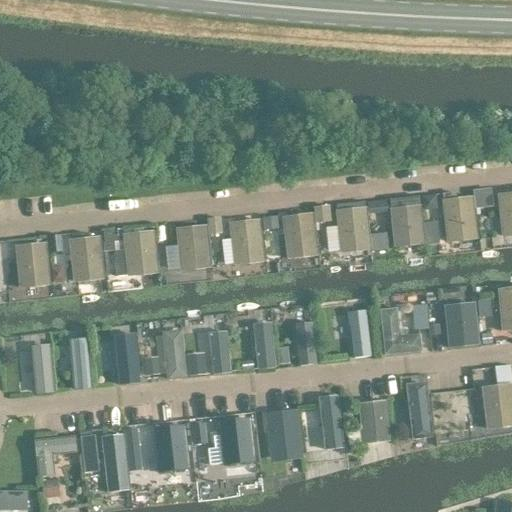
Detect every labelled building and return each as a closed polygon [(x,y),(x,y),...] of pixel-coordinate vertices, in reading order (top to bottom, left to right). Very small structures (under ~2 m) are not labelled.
[(489,190),(474,192),(475,208),(491,206),(489,190)] [(502,235),(502,236),(511,234),(511,194),(497,196),(498,201),(502,235)] [(434,196),(422,198),(423,210),(435,209),(434,196)] [(460,240),(464,240),(467,240),(471,240),(474,238),(476,238),(472,198),(442,201),(447,242),(449,241),(453,242),(456,242),(460,240)] [(335,206),(336,212),(337,228),(340,252),(342,252),(346,253),(349,252),(352,251),(357,250),(360,251),(364,251),(367,249),(369,249),(365,209),(364,203),(335,206)] [(328,207),(312,208),(314,223),(329,222),(328,207)] [(419,212),(389,215),(393,251),(423,248),(419,212)] [(314,255),(317,255),(312,215),(282,219),(287,259),(290,258),(293,259),(297,259),(300,257),(304,256),(307,257),(311,257),(314,255)] [(219,219),(207,220),(209,235),(218,234),(221,231),(219,219)] [(231,240),(233,265),(236,264),(239,265),(243,265),(246,263),(250,263),(254,264),(257,263),(260,262),(263,261),(258,221),(229,224),(231,240)] [(180,270),(197,268),(200,269),(204,269),(207,267),(209,267),(206,227),(176,230),(180,270)] [(137,276),(140,274),(144,274),(147,275),(151,275),(154,273),(157,273),(153,232),(124,235),(128,276),(130,275),(134,276),(137,276)] [(60,236),(47,237),(49,249),(61,248),(60,236)] [(98,238),(84,239),(72,241),(69,241),(73,281),(76,281),(79,282),(83,282),(86,280),(90,280),(94,281),(97,280),(100,279),(103,278),(98,238)] [(49,285),(45,244),(15,247),(19,288),(36,286),(40,287),(43,287),(46,285),(49,285)] [(502,331),(511,330),(511,289),(498,291),(502,331)] [(489,300),(476,302),(478,318),(491,316),(489,300)] [(427,304),(413,305),(414,328),(428,328),(427,304)] [(448,348),(478,345),(474,304),(443,308),(448,348)] [(420,352),(419,335),(404,337),(404,331),(398,332),(396,309),(379,311),(384,355),(420,352)] [(348,323),(350,324),(354,359),(369,357),(364,313),(358,314),(356,313),(348,313),(347,315),(348,323)] [(273,368),(269,324),(253,326),(257,370),(273,368)] [(310,324),(295,325),(300,366),(314,364),(310,324)] [(437,326),(428,327),(429,334),(438,333),(437,326)] [(184,378),(179,333),(163,334),(168,379),(184,378)] [(229,373),(224,333),(208,334),(213,375),(229,373)] [(490,334),(480,335),(482,345),(492,343),(490,334)] [(133,335),(114,337),(119,385),(138,383),(133,335)] [(69,341),(74,390),(90,388),(85,340),(69,341)] [(36,393),(52,391),(47,348),(45,348),(41,347),(38,348),(34,349),(31,349),(36,393)] [(288,348),(275,350),(278,365),(291,363),(288,348)] [(157,364),(142,365),(143,376),(158,375),(157,364)] [(424,384),(407,386),(413,440),(430,438),(424,384)] [(511,426),(511,393),(511,385),(481,389),(486,429),(489,429),(492,429),(496,429),(499,427),(504,427),(507,428),(510,427),(511,426)] [(342,447),(336,398),(320,400),(320,406),(324,439),(322,441),(323,448),(326,450),(333,450),(335,448),(342,447)] [(361,431),(360,433),(361,443),(363,444),(371,443),(372,442),(387,441),(383,402),(358,405),(361,430),(361,431)] [(312,411),(301,413),(303,424),(314,423),(312,411)] [(299,452),(295,412),(266,415),(269,447),(268,449),(269,455),(271,457),(277,456),(279,454),(299,452)] [(250,417),(221,420),(226,462),(255,459),(250,417)] [(185,424),(156,427),(161,469),(190,466),(185,424)] [(193,442),(205,441),(203,424),(191,426),(193,442)] [(125,447),(138,446),(136,429),(124,430),(125,447)] [(38,475),(55,473),(52,453),(76,451),(75,434),(34,438),(38,475)] [(95,434),(82,435),(84,472),(97,471),(95,434)] [(108,477),(123,475),(118,437),(104,439),(108,477)] [(0,492),(0,510),(23,510),(24,493),(0,492)]
